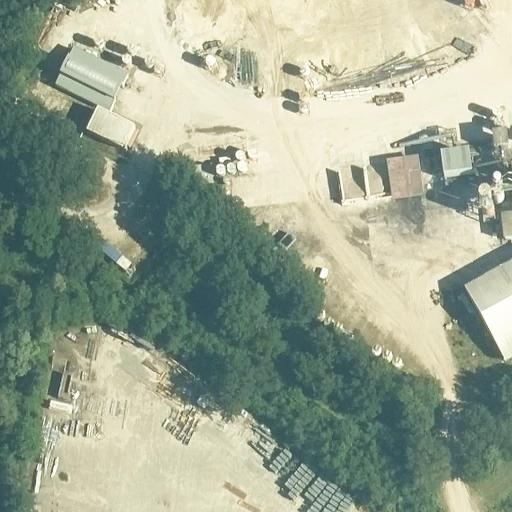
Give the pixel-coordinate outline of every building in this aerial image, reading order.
[(510,53),(499,26),(480,33),(491,61),(510,53)] [(461,47),(473,75),(491,67),(479,39),(461,47)] [(108,115),(127,77),(73,50),(55,88),(108,115)] [(441,66),(456,86),(471,74),(455,54),(441,66)] [(414,70),(389,77),(395,98),(420,91),(414,70)] [(135,129),(98,111),(87,135),(124,153),(135,129)] [(501,164),(511,163),(511,135),(500,136),(501,164)] [(441,158),(444,181),(472,178),(470,155),(441,158)] [(222,183),(221,166),(200,168),(202,185),(222,183)] [(366,197),(370,184),(354,180),(351,194),(366,197)] [(372,194),(374,212),(394,210),(392,191),(372,194)] [(368,214),(367,201),(335,202),(335,216),(368,214)] [(511,217),(502,218),(504,243),(511,242),(511,217)] [(340,226),(342,234),(371,229),(370,221),(340,226)] [(468,289),(450,249),(424,260),(441,301),(449,298),(457,317),(464,314),(455,295),(468,289)] [(511,266),(465,292),(503,361),(511,355),(511,266)]
